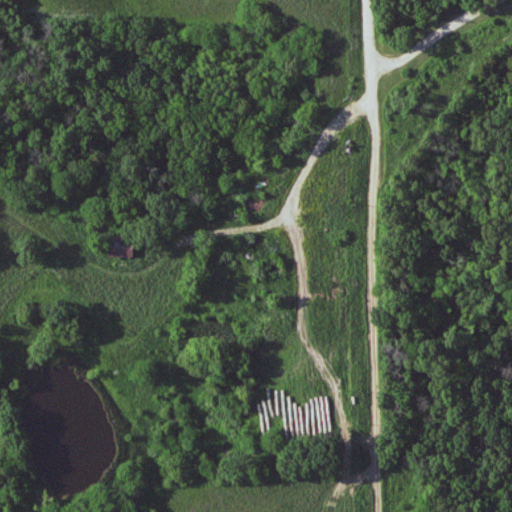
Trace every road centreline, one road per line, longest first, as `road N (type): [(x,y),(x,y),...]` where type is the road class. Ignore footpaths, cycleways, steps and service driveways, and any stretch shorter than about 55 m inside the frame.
road 1 (residential): [(383,511),(371,0)]
road 2 (track): [(338,511),(350,427),(298,309),(291,210)]
